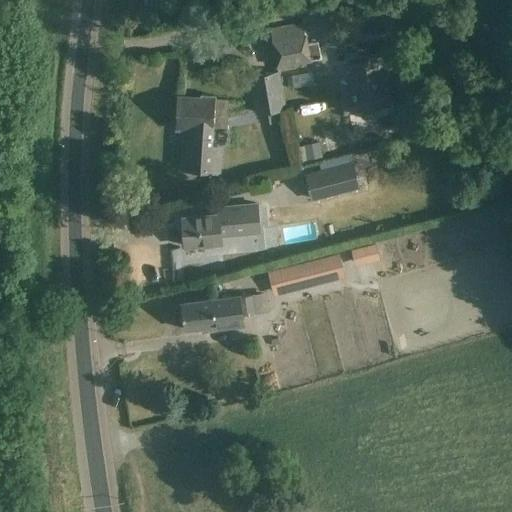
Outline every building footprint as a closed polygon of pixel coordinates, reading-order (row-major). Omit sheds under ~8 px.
[(270,28),(277,66),(321,58),(318,42),(308,44),(304,22),(270,28)] [(347,111),(366,107),(389,103),(385,78),(393,77),(390,58),(381,59),(381,57),(365,60),(365,64),(350,67),(354,90),(353,91),(354,95),(344,96),(347,111)] [(278,72),(251,76),(258,113),(284,108),(278,72)] [(227,125),(227,119),(228,99),(215,98),(215,96),(201,95),(201,99),(180,98),(178,128),(191,128),(190,149),(185,149),(184,168),(209,169),(209,173),(218,173),(219,147),(211,146),(212,124),(227,125)] [(318,136),(330,135),(329,116),(317,117),(318,136)] [(449,154),(475,147),(471,132),(464,134),(444,139),(449,154)] [(319,141),(302,145),(306,160),(323,157),(319,141)] [(353,162),(307,174),(313,200),(360,188),(353,162)] [(185,246),(205,244),(220,242),(219,235),(260,229),(258,204),(237,205),(217,207),(218,214),(182,217),(185,246)] [(345,237),(349,254),(375,247),(370,230),(345,237)] [(339,252),(268,271),(273,290),(344,272),(339,252)] [(211,299),(201,301),(181,303),(185,329),(202,327),(202,331),(215,329),(215,328),(242,324),(241,315),(256,313),(254,295),(212,301),(211,299)]
